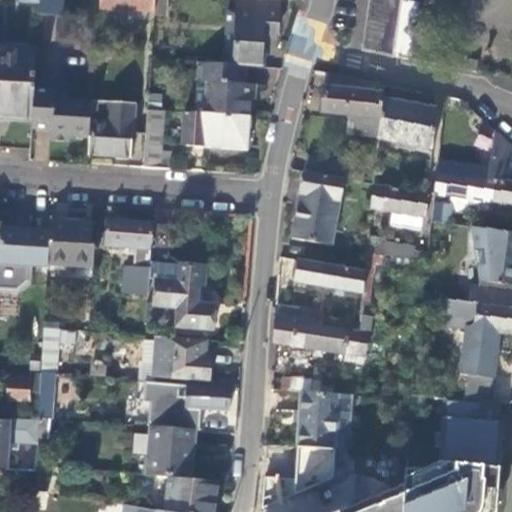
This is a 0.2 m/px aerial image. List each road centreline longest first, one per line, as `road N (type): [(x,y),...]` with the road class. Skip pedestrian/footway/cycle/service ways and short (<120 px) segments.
road 1 (residential): [(242,511),(273,194)]
road 2 (residential): [(273,194),(0,177)]
road 3 (residential): [(305,46),(511,101)]
road 4 (residential): [(273,194),(305,46)]
